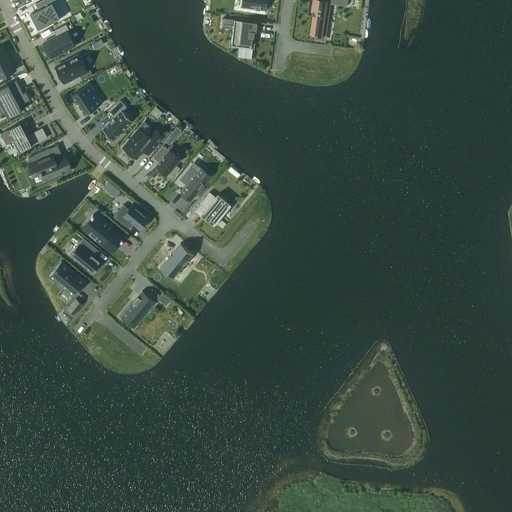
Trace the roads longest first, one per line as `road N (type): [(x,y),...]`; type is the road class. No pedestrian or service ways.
road 1 (residential): [(1,0),(70,124),(170,213)]
road 2 (residential): [(170,213),(94,309),(117,331)]
